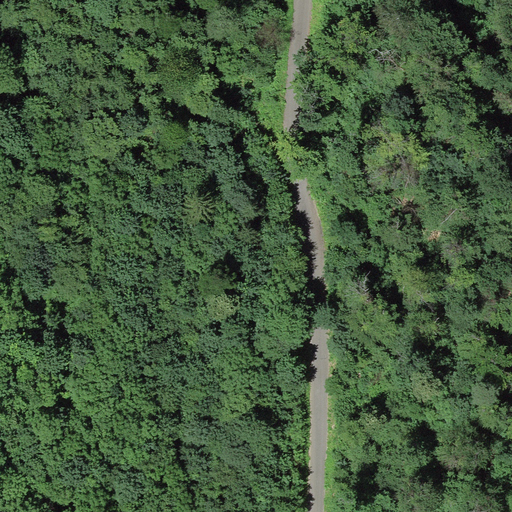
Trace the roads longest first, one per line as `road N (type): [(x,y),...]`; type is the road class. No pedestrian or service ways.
road 1 (unclassified): [(304,0),(296,117),(317,356),(311,511)]
road 2 (track): [(310,266),(349,108),(392,0)]
